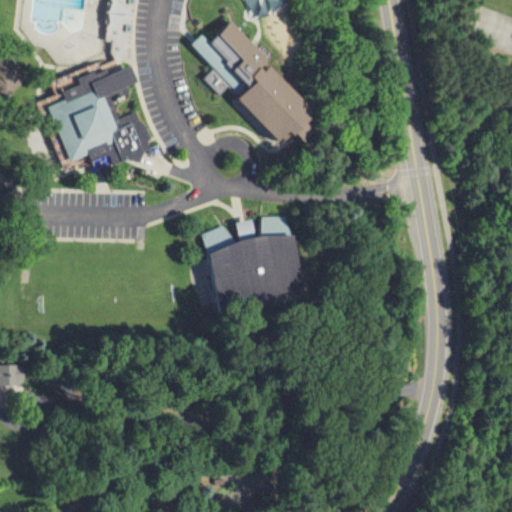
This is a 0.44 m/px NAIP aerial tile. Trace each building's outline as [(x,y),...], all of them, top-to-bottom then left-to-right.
[(134,0),(110,0),(106,36),(113,37),(112,52),(116,62),(127,55),(134,0)] [(245,4),(246,36),(265,36),(265,4),(252,4),(245,4)] [(238,98),(247,89),(243,84),(246,81),(243,79),(237,72),(248,62),(258,72),(267,63),(313,109),(303,118),(316,132),(305,143),(296,134),(287,143),(282,138),(281,139),(280,140),(238,98)] [(48,108),(64,101),(61,92),(70,88),(78,84),(76,79),(94,73),(95,75),(107,71),(108,75),(131,67),(134,74),(138,82),(124,89),(128,97),(112,103),(120,121),(134,115),(139,127),(143,125),(150,141),(146,142),(150,151),(143,155),(138,164),(129,160),(115,166),(111,155),(102,159),(93,162),(90,155),(72,163),(48,108)] [(219,306),(209,258),(201,237),(224,227),(235,243),(239,242),(236,225),(243,223),(252,221),(258,238),(262,237),(263,219),(286,218),(292,235),(304,289),(279,294),(275,306),(249,311),(243,302),(219,306)] [(0,384),(24,383),(23,365),(0,366),(0,384)]
